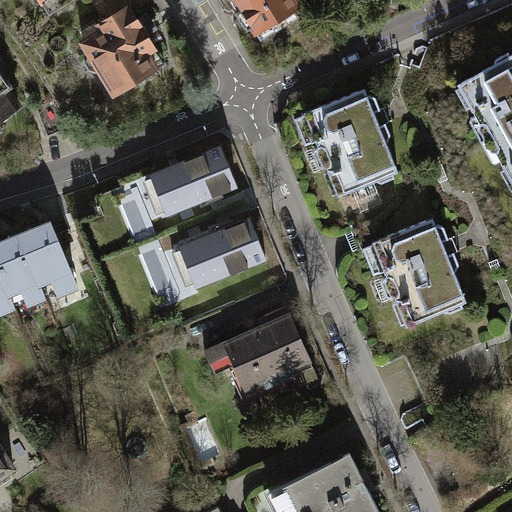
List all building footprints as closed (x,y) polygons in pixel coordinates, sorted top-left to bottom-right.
[(40,0),(42,1),(43,0),(53,18),(81,0),(40,0)] [(105,0),(101,3),(110,15),(129,4),(134,0),(105,0)] [(237,0),(244,11),(239,14),(250,32),(255,29),(259,35),(278,23),(283,30),(292,25),(300,19),(297,13),(303,9),(296,0),(237,0)] [(110,15),(97,24),(101,30),(82,42),(89,54),(86,56),(85,63),(89,71),(100,72),(118,101),(162,73),(154,60),(161,55),(149,36),(151,35),(139,15),(136,17),(129,4),(110,15)] [(494,63),(457,84),(472,110),(475,108),(506,162),(501,165),(511,183),(511,53),(510,55),(508,51),(496,58),(494,63)] [(0,134),(3,132),(0,128),(0,125),(21,111),(9,94),(14,91),(0,71),(0,134)] [(364,87),(305,111),(306,114),(294,119),(305,146),(321,139),(332,166),(326,168),(338,196),(376,180),(381,183),(396,177),(394,173),(398,171),(386,142),(390,133),(385,121),(379,124),(373,110),(379,108),(374,96),(367,94),(364,87)] [(51,96),(35,108),(46,137),(69,128),(51,96)] [(221,143),(149,170),(166,214),(238,187),(221,143)] [(251,215),(179,243),(196,287),(268,259),(251,215)] [(433,217),(373,241),(375,244),(362,249),(373,275),(389,269),(400,296),(395,298),(406,325),(445,310),(450,312),(464,307),(463,302),(466,301),(455,271),(458,262),(453,251),(448,253),(442,240),(448,238),(443,225),(436,224),(433,217)] [(49,221),(18,234),(38,282),(51,276),(58,293),(76,285),(49,221)] [(18,234),(0,240),(0,273),(8,292),(20,286),(27,303),(44,296),(38,282),(18,234)] [(0,273),(0,311),(13,306),(8,292),(0,273)] [(289,313),(205,350),(215,374),(228,368),(231,375),(238,372),(247,392),(240,396),(244,405),(288,385),(285,379),(313,366),(289,313)] [(467,433),(441,446),(460,486),(486,474),(467,433)] [(0,485),(1,485),(0,482),(0,471),(12,464),(0,444),(0,485)] [(334,466),(280,492),(289,511),(378,511),(379,511),(349,452),(332,461),(334,466)]
